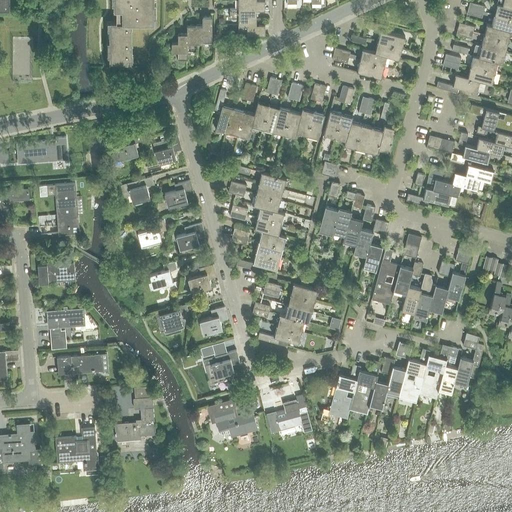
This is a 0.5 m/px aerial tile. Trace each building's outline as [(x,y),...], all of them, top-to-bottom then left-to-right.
[(0,0),(0,11),(10,12),(9,0),(0,0)] [(110,51),(110,62),(123,62),(123,65),(133,65),(133,62),(132,50),(132,36),(132,22),(153,22),(153,7),(152,0),(114,0),(114,7),(114,8),(122,8),(122,21),(110,21),(110,36),(110,51)] [(238,0),(238,9),(256,9),(265,9),(264,0),(238,0)] [(485,6),(474,3),(470,2),(468,7),(483,11),(485,6)] [(494,14),(511,19),(511,7),(501,5),(502,4),(497,3),(496,4),(497,4),(495,14),(494,14)] [(483,11),(468,7),(466,13),(482,17),(483,11)] [(238,9),(230,9),(230,18),(238,18),(238,24),(247,24),(247,18),(256,18),(256,9),(238,9)] [(511,19),(494,14),(494,15),(492,25),(491,24),(491,25),(511,30),(511,31),(511,19)] [(202,25),(196,25),(196,34),(203,34),(203,43),(212,43),(212,16),(203,16),(202,25)] [(247,24),(238,24),(238,34),(265,34),(265,24),(256,24),(256,18),(247,18),(247,24)] [(367,20),(367,21),(366,26),(380,30),(380,31),(378,41),(377,41),(402,47),(401,47),(404,37),(405,37),(405,36),(387,31),(388,26),(367,20)] [(474,26),(464,23),(459,22),(457,28),(473,32),(474,26)] [(483,34),(483,35),(508,41),(507,41),(510,31),(511,31),(511,30),(491,25),(486,24),(487,25),(484,34),(483,34)] [(196,34),(196,25),(187,25),(187,34),(187,51),(197,51),(197,43),(203,43),(203,34),(196,34)] [(473,32),(457,28),(456,34),(471,38),(473,32)] [(187,34),(178,34),(178,42),(172,42),(172,51),(178,51),(178,60),(187,60),(187,51),(187,34)] [(367,38),(359,36),(351,34),(350,40),(365,44),(367,38)] [(508,41),(483,35),(484,35),(481,45),(480,45),(505,52),(505,51),(507,42),(508,42),(508,41)] [(377,41),(378,42),(375,51),(374,51),(374,52),(387,55),(387,56),(399,59),(399,58),(401,48),(402,48),(402,47),(377,41)] [(469,48),(453,44),(452,50),(467,54),(469,48)] [(505,52),(480,45),(475,44),(473,55),(478,56),(498,62),(502,63),(503,62),(502,62),(504,52),(505,52)] [(350,53),(350,51),(335,47),(333,53),(349,57),(350,53)] [(362,48),(362,49),(362,50),(360,59),(359,59),(359,60),(384,66),(386,56),(387,56),(387,55),(374,52),(362,48)] [(349,57),(333,53),(332,59),(347,63),(349,57)] [(461,57),(451,55),(445,53),(444,59),(459,63),(461,57)] [(470,65),(470,66),(495,73),(495,72),(494,72),(497,62),(498,62),(478,56),(473,55),(472,56),(473,56),(471,66),(470,65)] [(459,63),(444,59),(442,65),(458,69),(459,63)] [(356,70),(356,71),(381,77),(382,76),(381,76),(383,66),(384,67),(384,66),(359,60),(360,60),(357,70),(356,70)] [(468,76),(467,76),(467,77),(480,80),(492,84),(492,83),(491,83),(494,73),(495,73),(470,66),(468,76)] [(452,85),(438,81),(437,81),(436,87),(457,93),(459,87),(477,91),(476,90),(479,81),(480,81),(480,80),(467,77),(467,76),(455,73),(455,74),(453,84),(452,84),(452,85)] [(270,76),(267,88),(266,92),(272,93),(276,78),(270,76)] [(276,78),(272,93),(277,95),(281,79),(276,78)] [(287,97),(293,99),(297,84),(291,82),(287,97)] [(245,83),(242,94),(241,98),(247,100),(251,84),(245,83)] [(314,83),(314,85),(310,98),(316,100),(320,84),(314,83)] [(251,84),(247,100),(252,101),(257,86),(251,84)] [(297,84),(293,99),(299,100),(303,85),(297,84)] [(322,101),(323,98),(326,86),(320,84),(316,100),(322,101)] [(342,85),(339,97),(338,101),(344,102),(348,87),(342,85)] [(350,104),(353,93),(354,88),(348,87),(344,102),(350,104)] [(220,88),(216,103),(222,105),(222,104),(226,90),(220,88)] [(393,91),(392,97),(397,98),(395,108),(401,110),(405,94),(393,91)] [(363,96),(359,111),(364,113),(368,97),(363,96)] [(370,114),(374,99),(368,97),(364,113),(370,114)] [(262,129),(269,104),(268,104),(259,102),(259,101),(258,101),(255,113),(251,126),(252,126),(252,125),(262,128),(262,129)] [(390,103),(385,102),(381,117),(386,118),(390,103)] [(223,104),(222,104),(222,105),(216,103),(215,109),(220,111),(215,129),(216,129),(217,129),(226,131),(226,132),(227,132),(233,107),(233,108),(223,105),(223,104)] [(269,104),(262,129),(263,129),(263,128),(273,131),(272,132),(273,132),(280,106),(279,106),(279,107),(269,104)] [(511,134),(511,114),(505,113),(503,119),(497,117),(498,111),(472,104),(469,111),(484,115),(482,126),(481,125),(481,126),(486,127),(497,130),(497,131),(511,134)] [(280,106),(273,132),(273,131),(283,134),(284,134),(290,109),(290,110),(280,107),(280,106)] [(237,135),(244,110),(243,111),(234,108),(234,107),(233,107),(227,132),(237,134),(237,135)] [(306,135),(307,135),(313,110),(313,111),(303,108),(302,107),(301,112),(296,133),(296,132),(306,135)] [(295,137),(296,133),(301,112),(300,113),(291,110),(291,109),(290,109),(284,134),(284,135),(284,134),(294,136),(294,137),(295,137)] [(323,135),(324,135),(324,134),(334,137),(334,138),(341,112),(341,113),(331,110),(330,109),(323,135)] [(248,138),(252,126),(251,126),(255,113),(254,113),(244,111),(244,110),(237,135),(238,135),(238,134),(248,137),(247,138),(248,138)] [(324,113),(323,114),(314,111),(314,110),(313,110),(307,135),(307,136),(307,135),(317,137),(317,138),(318,138),(324,113)] [(345,140),(345,141),(351,120),(352,115),(351,115),(351,116),(341,113),(342,113),(341,112),(334,138),(335,138),(335,137),(345,140)] [(354,148),(355,148),(362,123),(361,123),(361,124),(351,121),(351,120),(345,141),(345,140),(344,145),(345,146),(345,145),(355,147),(354,148)] [(365,151),(366,151),(372,126),(372,127),(362,124),(362,123),(355,148),(365,150),(365,151)] [(388,151),(388,152),(389,152),(396,127),(395,127),(395,128),(385,125),(385,124),(384,124),(383,129),(378,149),(379,149),(388,151)] [(481,126),(478,125),(476,132),(484,134),(486,127),(481,126)] [(372,126),(366,151),(366,150),(376,153),(376,154),(377,154),(378,149),(383,129),(382,129),(373,127),(373,126),(372,126)] [(126,130),(119,132),(121,139),(128,137),(126,130)] [(173,147),(180,145),(181,145),(177,131),(163,135),(164,138),(161,139),(161,141),(153,143),(155,150),(159,164),(176,159),(173,147)] [(465,144),(468,133),(461,131),(458,142),(465,144)] [(511,134),(497,131),(495,140),(494,141),(502,142),(502,143),(511,145),(511,134)] [(142,140),(142,138),(141,133),(128,137),(121,139),(111,141),(113,147),(111,148),(113,153),(111,153),(114,163),(121,161),(121,158),(138,154),(135,144),(142,140)] [(436,136),(429,134),(426,146),(433,147),(436,136)] [(18,162),(68,159),(67,144),(66,136),(55,137),(55,139),(17,142),(18,162)] [(436,136),(433,147),(438,149),(441,137),(436,136)] [(489,150),(489,151),(501,154),(499,153),(502,143),(502,142),(494,141),(495,140),(478,136),(478,137),(479,137),(476,147),(489,150)] [(441,137),(438,149),(452,152),(451,152),(454,141),(441,137)] [(462,155),(465,156),(472,158),(486,161),(487,162),(487,161),(486,161),(489,151),(489,150),(476,147),(465,144),(464,144),(465,145),(463,155),(462,154),(462,155)] [(452,152),(450,159),(464,162),(465,156),(462,155),(462,154),(452,152)] [(472,158),(471,164),(467,163),(468,164),(465,174),(478,177),(478,178),(490,181),(490,180),(489,180),(492,170),(493,170),(484,167),(486,161),(472,158)] [(337,164),(325,160),(323,167),(335,170),(337,164)] [(251,168),(235,164),(234,170),(249,174),(251,168)] [(444,168),(431,165),(428,176),(435,178),(436,178),(441,179),(444,168)] [(321,173),(329,175),(334,176),(335,170),(323,167),(321,173)] [(258,182),(283,189),(285,179),(286,179),(286,178),(261,171),(261,172),(262,172),(259,182),(258,182)] [(455,171),(452,182),(459,184),(472,187),(477,189),(477,188),(475,188),(478,178),(478,177),(465,174),(454,171),(455,171)] [(417,172),(415,182),(414,184),(421,186),(421,185),(424,174),(417,172)] [(154,184),(152,177),(152,176),(120,185),(124,197),(131,194),(133,202),(150,197),(146,186),(154,184)] [(435,178),(428,176),(426,186),(433,188),(450,193),(458,195),(458,194),(456,194),(459,184),(452,182),(441,179),(436,178),(435,178)] [(184,190),(192,188),(190,180),(178,183),(179,189),(165,193),(168,207),(188,201),(184,190)] [(246,184),(231,180),(230,186),(245,190),(246,184)] [(283,189),(258,182),(258,183),(259,183),(256,193),(255,193),(280,200),(281,199),(280,199),(282,189),(283,190),(283,189)] [(340,184),(331,182),(328,194),(336,197),(340,184)] [(59,214),(61,234),(70,233),(70,226),(78,225),(75,183),(55,184),(57,214),(59,214)] [(245,190),(230,186),(228,192),(243,196),(245,190)] [(426,187),(424,197),(408,193),(406,200),(427,205),(429,199),(448,204),(448,203),(447,203),(450,193),(433,188),(426,186),(425,187),(426,187)] [(0,212),(8,212),(7,200),(29,198),(28,188),(0,190),(0,212)] [(355,192),(347,190),(345,197),(353,199),(355,192)] [(352,205),(361,207),(364,195),(355,192),(353,199),(352,205)] [(280,200),(255,193),(256,194),(253,204),(253,203),(252,204),(259,206),(260,206),(278,211),(278,210),(277,210),(280,200)] [(248,208),(232,204),(231,210),(246,214),(248,208)] [(375,206),(366,204),(362,218),(371,221),(375,206)] [(318,231),(319,229),(331,232),(331,234),(332,232),(331,232),(338,208),(337,208),(337,209),(325,206),(325,205),(318,231)] [(260,206),(259,206),(260,207),(257,217),(257,216),(257,217),(282,224),(282,223),(281,223),(284,213),(285,213),(285,212),(278,210),(278,211),(260,206)] [(349,216),(351,210),(350,211),(338,207),(338,206),(337,208),(338,208),(331,232),(332,232),(332,231),(344,234),(344,235),(349,216)] [(246,214),(231,210),(229,216),(245,220),(246,214)] [(355,244),(355,245),(360,227),(362,219),(361,220),(349,216),(344,235),(342,241),(343,241),(343,240),(355,243),(355,244)] [(282,224),(257,217),(255,227),(254,227),(254,228),(261,230),(261,229),(279,235),(279,234),(278,234),(281,224),(282,224)] [(163,218),(147,223),(148,229),(138,232),(142,245),(161,240),(158,229),(165,227),(163,218)] [(385,234),(388,222),(388,221),(376,218),(372,230),(372,231),(385,234)] [(197,237),(204,235),(205,235),(202,222),(185,227),(186,233),(176,236),(180,249),(199,244),(197,237)] [(360,227),(355,245),(355,244),(353,252),(354,251),(366,254),(365,256),(366,256),(369,241),(370,241),(372,231),(372,230),(372,231),(360,228),(360,227)] [(249,232),(234,228),(232,233),(248,238),(249,232)] [(261,229),(261,230),(259,240),(258,240),(283,247),(285,237),(286,237),(286,236),(279,234),(279,235),(261,229)] [(231,239),(242,242),(246,243),(248,238),(232,233),(231,239)] [(402,254),(403,254),(415,257),(419,244),(421,236),(408,233),(402,254)] [(255,251),(280,258),(280,257),(282,247),(283,248),(283,247),(258,240),(258,241),(259,241),(256,251),(255,251)] [(375,270),(382,246),(382,245),(381,245),(369,242),(370,241),(369,241),(366,256),(365,256),(362,267),(363,267),(363,265),(375,269),(375,270)] [(473,245),(460,241),(458,247),(472,251),(473,245)] [(392,249),(385,247),(371,299),(372,299),(372,298),(390,302),(389,304),(390,304),(393,290),(400,264),(399,265),(389,262),(390,260),(389,260),(392,249)] [(455,259),(455,260),(462,261),(459,273),(452,271),(453,270),(452,270),(451,276),(448,287),(446,296),(446,294),(458,298),(458,299),(472,251),(458,247),(455,259)] [(280,258),(255,251),(256,252),(253,262),(252,261),(252,262),(238,258),(236,264),(258,270),(259,264),(277,269),(278,268),(277,268),(279,258),(280,258)] [(483,268),(489,269),(492,257),(491,257),(491,258),(486,256),(483,268)] [(489,269),(495,271),(497,262),(498,259),(497,259),(492,258),(493,258),(492,257),(489,269)] [(207,274),(214,272),(215,272),(213,264),(205,266),(203,260),(192,263),(194,269),(199,268),(201,274),(188,278),(192,292),(211,286),(207,274)] [(441,260),(439,267),(438,273),(451,276),(452,270),(453,270),(454,264),(441,260)] [(177,268),(175,262),(175,261),(163,264),(165,270),(149,274),(153,288),(172,282),(170,272),(177,268)] [(423,263),(414,261),(412,268),(411,274),(419,276),(423,263)] [(74,262),(73,262),(38,265),(39,284),(49,283),(48,281),(75,279),(74,262)] [(497,262),(495,271),(494,274),(500,275),(503,263),(502,263),(502,264),(498,262),(497,262)] [(506,277),(506,276),(509,265),(508,265),(504,264),(503,263),(500,275),(506,277)] [(411,274),(412,268),(412,269),(400,265),(400,264),(393,290),(394,289),(406,292),(406,293),(408,284),(411,274)] [(431,275),(424,273),(420,288),(420,289),(414,313),(413,316),(414,315),(426,318),(425,320),(426,320),(429,309),(433,293),(432,293),(435,284),(433,284),(432,279),(430,278),(431,275)] [(281,285),(277,284),(266,281),(264,287),(280,291),(281,285)] [(496,281),(488,313),(495,315),(496,312),(501,313),(506,296),(505,296),(501,295),(501,294),(500,294),(498,293),(499,291),(501,282),(496,281)] [(318,289),(300,284),(293,282),(293,283),(291,293),(290,293),(315,300),(314,300),(317,290),(318,290),(318,289)] [(441,313),(446,296),(448,287),(448,288),(435,284),(436,283),(435,283),(435,284),(432,293),(433,293),(429,309),(429,308),(441,311),(441,312),(441,313)] [(406,293),(401,310),(402,310),(402,308),(414,312),(414,313),(420,289),(420,288),(408,285),(408,284),(406,293)] [(280,291),(264,287),(263,292),(278,297),(280,291)] [(315,300),(290,293),(290,294),(291,294),(288,304),(287,304),(312,311),(314,301),(315,301),(315,300)] [(501,313),(498,325),(505,326),(505,323),(511,325),(511,320),(511,306),(509,306),(508,304),(508,303),(509,303),(511,294),(506,293),(505,296),(506,296),(501,313)] [(270,305),(260,303),(255,301),(253,307),(269,311),(270,305)] [(188,310),(187,303),(167,309),(155,312),(160,331),(184,325),(181,312),(188,310)] [(312,311),(287,304),(287,305),(288,305),(285,315),(284,314),(284,315),(305,321),(304,321),(309,322),(309,321),(311,311),(312,312),(312,311)] [(64,310),(47,311),(48,311),(48,317),(49,327),(51,327),(52,343),(65,342),(65,330),(62,330),(61,326),(64,326),(85,324),(83,308),(67,309),(67,305),(63,306),(64,310)] [(219,317),(226,315),(227,315),(224,306),(211,310),(213,317),(199,320),(203,334),(222,329),(219,317)] [(269,311),(253,307),(252,313),(267,317),(269,311)] [(284,315),(279,313),(279,314),(280,315),(277,324),(276,324),(276,325),(302,332),(302,331),(301,331),(304,321),(305,321),(284,315)] [(0,330),(9,329),(8,322),(0,322),(0,330)] [(259,332),(258,338),(279,343),(280,338),(288,340),(299,343),(299,342),(298,342),(301,332),(302,332),(276,325),(277,325),(274,335),(273,336),(259,332)] [(466,333),(464,339),(477,342),(479,336),(466,333)] [(469,376),(475,378),(478,366),(484,344),(477,342),(464,339),(463,345),(475,348),(472,360),(460,357),(461,356),(460,356),(457,367),(454,380),(466,383),(466,385),(467,385),(469,376)] [(408,358),(412,345),(399,342),(395,354),(408,358)] [(439,387),(445,364),(447,355),(449,346),(448,345),(442,344),(439,357),(428,354),(419,392),(436,396),(436,398),(439,388),(439,387)] [(212,345),(200,348),(203,357),(214,354),(215,353),(212,345)] [(447,355),(456,357),(458,348),(449,346),(447,355)] [(419,392),(428,354),(430,350),(422,348),(419,361),(408,358),(405,369),(399,393),(399,392),(398,398),(398,396),(416,401),(416,402),(419,392)] [(0,350),(0,378),(6,378),(4,357),(19,356),(18,349),(7,350),(0,350)] [(239,358),(236,350),(204,359),(211,384),(233,377),(232,372),(234,371),(231,360),(239,358)] [(53,357),(54,373),(101,369),(100,353),(53,357)] [(194,354),(181,357),(183,365),(196,361),(194,354)] [(395,359),(385,356),(381,371),(390,374),(393,366),(395,359)] [(376,380),(381,361),(373,359),(370,372),(359,370),(359,369),(354,388),(353,395),(349,407),(350,407),(367,412),(367,414),(370,403),(375,380),(376,380)] [(360,365),(353,363),(349,377),(339,374),(339,373),(328,413),(329,413),(329,412),(347,416),(346,418),(347,418),(350,407),(349,407),(353,395),(347,393),(348,386),(354,388),(359,369),(359,370),(360,365)] [(439,387),(439,388),(451,391),(451,392),(454,380),(457,367),(445,364),(439,387)] [(390,374),(388,383),(387,389),(399,392),(399,393),(405,369),(393,366),(390,374)] [(370,403),(382,406),(381,408),(382,408),(387,389),(388,383),(376,380),(375,380),(370,403)] [(312,429),(302,394),(296,396),(297,400),(292,401),(291,400),(282,402),(284,409),(275,412),(280,429),(301,423),(304,431),(312,429)] [(156,434),(153,396),(134,398),(135,409),(141,408),(142,421),(114,423),(116,439),(140,437),(140,435),(156,434)] [(231,437),(258,429),(253,411),(238,415),(233,398),(207,406),(211,423),(216,421),(219,432),(223,434),(230,433),(231,437)] [(272,411),(267,412),(270,424),(275,423),(272,411)] [(0,435),(0,466),(2,467),(2,463),(30,461),(30,465),(43,464),(42,450),(36,450),(35,431),(30,431),(29,424),(18,425),(18,434),(0,435)] [(56,438),(57,463),(83,461),(83,470),(99,469),(98,451),(97,451),(95,427),(82,428),(83,442),(78,442),(77,437),(76,437),(76,438),(56,439),(56,438)]
